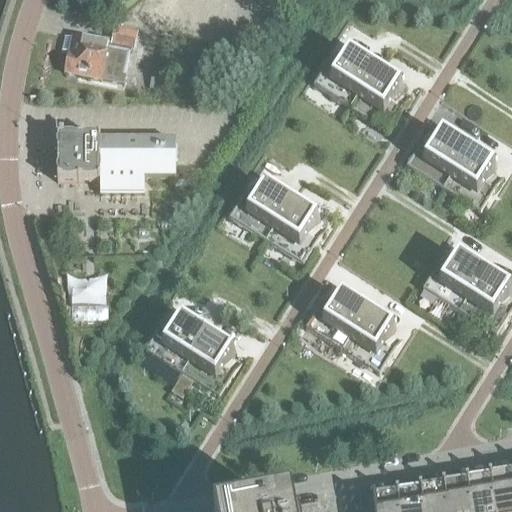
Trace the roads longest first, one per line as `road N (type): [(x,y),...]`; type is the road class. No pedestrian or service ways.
road 1 (residential): [(196,507),(199,471),(499,0)]
road 2 (unclassified): [(96,511),(13,197),(14,68),(38,0)]
road 3 (residential): [(196,507),(461,458)]
road 4 (residential): [(461,458),(467,418),(511,350)]
